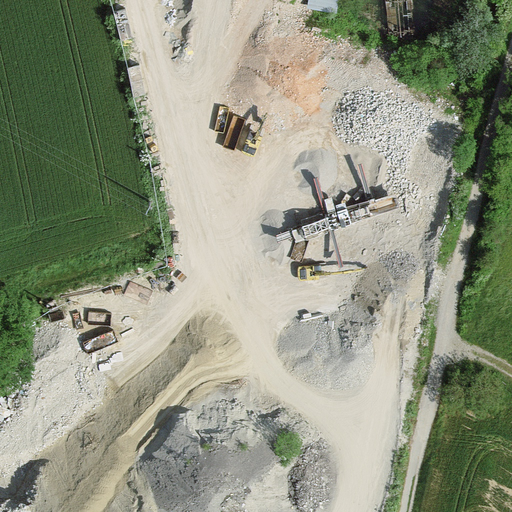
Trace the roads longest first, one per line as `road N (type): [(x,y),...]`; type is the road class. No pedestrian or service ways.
road 1 (track): [(406,511),(511,65)]
road 2 (track): [(191,244),(131,0)]
